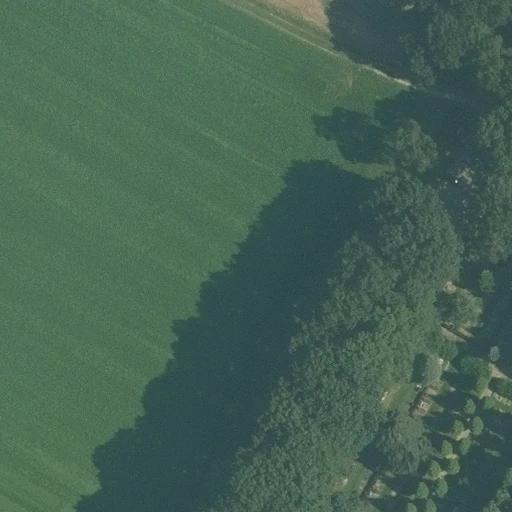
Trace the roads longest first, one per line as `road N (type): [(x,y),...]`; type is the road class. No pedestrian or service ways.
road 1 (unclassified): [(296,511),(444,243),(511,173)]
road 2 (track): [(488,100),(438,89),(239,0)]
